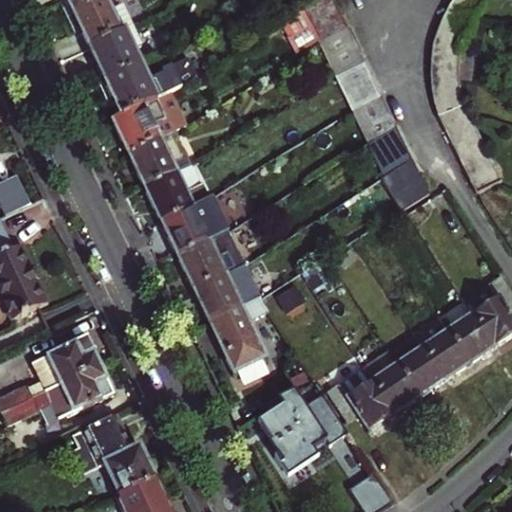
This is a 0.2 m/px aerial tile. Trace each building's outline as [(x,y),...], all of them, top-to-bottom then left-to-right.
[(106,0),(66,0),(67,1),(74,16),(106,0)] [(84,36),(91,51),(122,35),(115,18),(106,0),(74,16),(84,36)] [(114,0),(106,0),(115,18),(122,15),(114,0)] [(333,0),(320,0),(282,24),(297,56),(317,44),(345,26),(333,0)] [(430,106),(478,194),(487,187),(503,176),(471,122),(456,92),(455,67),(457,52),(461,34),(465,27),(473,13),(479,4),(481,0),(445,0),(426,35),(430,106)] [(317,44),(334,80),(362,63),(345,26),(317,44)] [(139,68),(123,34),(122,35),(91,51),(99,69),(106,84),(139,68)] [(139,68),(106,84),(115,102),(122,118),(155,102),(169,95),(153,62),(139,68)] [(334,80),(349,111),(376,94),(362,63),(334,80)] [(376,94),(349,111),(365,147),(392,130),(376,94)] [(164,121),(155,102),(122,118),(112,123),(120,142),(127,157),(162,140),(156,126),(164,121)] [(392,130),(365,147),(372,162),(399,145),(392,130)] [(136,175),(143,191),(178,175),(162,140),(127,157),(136,175)] [(422,194),(407,161),(379,179),(395,212),(422,194)] [(193,208),(178,175),(143,191),(151,208),(159,224),(193,208)] [(209,243),(193,208),(159,224),(168,243),(175,259),(209,243)] [(0,237),(0,309),(6,323),(41,305),(22,264),(15,250),(8,253),(0,237)] [(224,277),(209,243),(175,259),(184,278),(191,293),(224,277)] [(224,277),(191,293),(198,309),(207,327),(246,306),(254,302),(239,269),(224,277)] [(511,330),(504,317),(511,312),(511,302),(494,276),(482,284),(491,298),(465,315),(490,351),(502,343),(511,337),(511,330)] [(264,316),(254,302),(246,306),(252,321),(264,316)] [(252,321),(246,306),(207,327),(217,348),(230,377),(264,360),(249,323),(252,321)] [(490,351),(465,315),(439,332),(463,369),(477,359),(490,351)] [(463,369),(439,332),(415,348),(439,384),(453,375),(463,369)] [(390,364),(415,348),(408,337),(383,353),(390,364)] [(34,366),(47,392),(86,374),(79,358),(74,347),(34,366)] [(415,348),(390,364),(414,401),(427,393),(439,384),(415,348)] [(414,401),(390,364),(383,353),(382,351),(356,368),(388,417),(401,409),(414,401)] [(376,425),(388,417),(356,368),(320,391),(342,424),(354,417),(364,433),(376,425)] [(86,374),(47,392),(61,421),(100,403),(94,390),(86,374)] [(8,397),(19,420),(32,413),(28,402),(22,391),(8,397)] [(61,421),(47,392),(28,402),(32,413),(40,431),(61,421)] [(342,434),(316,395),(298,407),(289,393),(258,408),(262,415),(256,419),(269,439),(263,443),(271,455),(269,457),(271,460),(283,477),(314,457),(308,449),(321,441),(324,446),(342,434)] [(0,400),(0,416),(5,427),(19,420),(8,397),(0,400)] [(110,421),(75,436),(92,473),(99,469),(113,501),(150,484),(135,452),(127,455),(123,447),(110,421)] [(343,490),(356,511),(374,511),(388,503),(368,473),(343,490)] [(113,501),(112,502),(116,511),(162,511),(161,508),(150,484),(113,501)]
